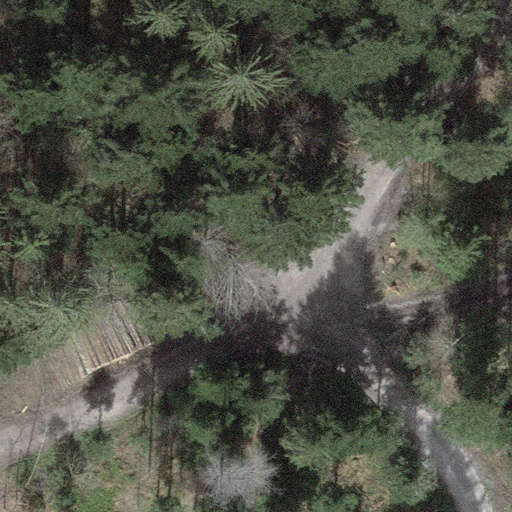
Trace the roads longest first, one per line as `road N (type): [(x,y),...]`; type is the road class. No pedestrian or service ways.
road 1 (track): [(454,511),(440,457),(395,391),(313,326),(257,296),(105,379),(0,423)]
road 2 (track): [(205,511),(260,473),(303,375),(313,326),(511,264)]
road 3 (track): [(313,326),(305,252),(490,0)]
